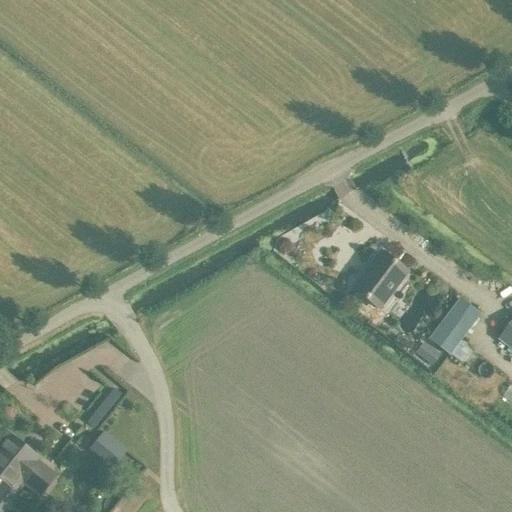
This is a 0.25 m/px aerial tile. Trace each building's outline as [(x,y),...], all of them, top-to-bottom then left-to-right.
[(379,308),(406,272),(379,252),(353,288),(379,308)] [(461,300),(430,342),(449,357),(480,316),(461,300)] [(511,350),(511,323),(499,341),(511,350)] [(424,344),(417,353),(431,364),(438,355),(424,344)] [(107,394),(95,409),(103,415),(115,400),(107,394)] [(101,432),(93,442),(117,462),(125,451),(101,432)] [(39,495),(53,476),(34,460),(35,458),(4,434),(0,438),(0,503),(19,479),(39,495)]
